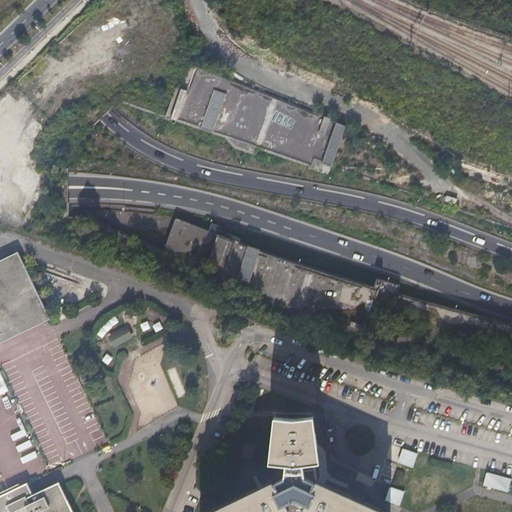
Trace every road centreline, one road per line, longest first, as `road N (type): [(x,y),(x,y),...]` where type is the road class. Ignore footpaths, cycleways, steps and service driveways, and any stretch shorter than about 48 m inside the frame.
road 1 (motorway): [(511,255),(411,216),(220,175),(135,142),(63,56),(51,0)]
road 2 (motorway): [(511,209),(3,0)]
road 3 (motorway): [(0,164),(171,236),(377,308),(511,344)]
road 4 (motorway): [(511,214),(0,39)]
road 5 (motorway): [(147,192),(226,207),(511,308)]
road 6 (motorway): [(0,181),(113,183),(147,192)]
road 7 (motorway): [(0,201),(147,192)]
